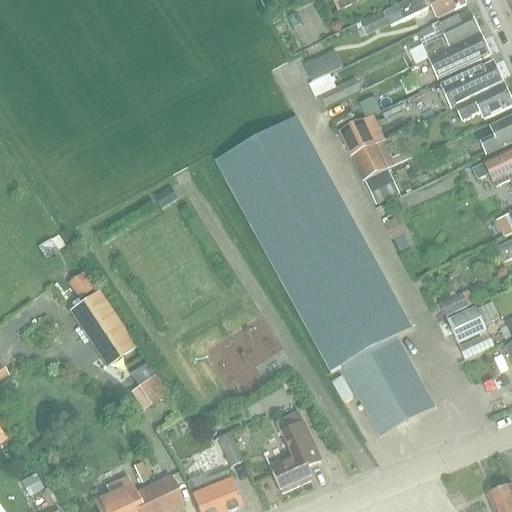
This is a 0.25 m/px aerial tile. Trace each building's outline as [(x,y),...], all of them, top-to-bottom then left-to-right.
[(330,0),(337,14),(358,4),(356,0),(330,0)] [(416,0),(384,15),(390,25),(390,26),(431,7),(437,21),(466,7),(462,0),(416,0)] [(384,15),(362,25),(367,36),(390,25),(384,15)] [(436,58),(480,37),(470,16),(441,29),(446,40),(427,48),(432,58),(435,57),(436,58)] [(280,17),(272,21),(277,32),(285,28),(280,17)] [(332,25),(331,31),(335,35),(341,34),(343,28),(338,23),(332,25)] [(432,28),(420,34),(423,41),(435,36),(432,28)] [(490,58),(480,37),(436,58),(428,62),(437,82),(461,72),(490,58)] [(419,38),(404,45),(411,58),(425,51),(419,38)] [(456,109),(503,86),(493,65),(442,89),(452,111),(456,109)] [(319,97),(326,110),(361,93),(355,80),(319,97)] [(511,108),(511,105),(503,86),(456,109),(464,125),(482,116),(485,121),(511,108)] [(373,99),(359,106),(365,119),(379,113),(373,99)] [(381,440),(435,411),(395,340),(412,331),(297,119),(215,164),(330,375),(341,369),(381,440)] [(482,146),(487,158),(501,151),(501,152),(511,146),(511,119),(491,129),(496,140),(482,146)] [(364,122),(339,134),(351,158),(354,157),(377,146),(384,142),(378,130),(370,134),(364,122)] [(377,146),(354,157),(366,182),(389,172),(377,146)] [(511,152),(472,171),(477,182),(490,176),(496,189),(511,183),(511,185),(511,152)] [(367,182),(378,209),(401,198),(389,172),(367,182)] [(171,190),(156,199),(162,209),(177,200),(171,190)] [(399,219),(387,225),(394,241),(406,235),(399,219)] [(52,228),(34,241),(41,252),(60,240),(52,228)] [(405,238),(395,242),(401,253),(410,248),(405,238)] [(72,292),(89,284),(81,267),(64,274),(72,292)] [(98,293),(69,313),(107,370),(136,350),(98,293)] [(30,294),(4,312),(11,323),(38,305),(30,294)] [(440,308),(446,320),(469,310),(463,297),(440,308)] [(490,306),(476,313),(485,331),(499,324),(490,306)] [(448,325),(459,347),(486,334),(485,331),(476,313),(475,312),(448,325)] [(511,390),(511,377),(500,352),(475,364),(492,400),(511,390)] [(137,388),(130,393),(142,412),(167,396),(155,377),(137,388)] [(269,469),(281,496),(310,483),(304,470),(320,463),(296,412),(273,423),(290,459),(269,469)] [(230,468),(241,463),(229,435),(217,440),(230,468)] [(148,480),(140,463),(131,467),(139,484),(148,480)] [(196,511),(234,511),(241,510),(227,473),(208,480),(205,474),(184,482),(196,511)] [(35,475),(24,481),(31,495),(42,489),(35,475)] [(177,511),(183,510),(169,480),(134,497),(126,478),(105,487),(110,496),(93,503),(96,511),(177,511)] [(511,511),(511,488),(511,487),(487,497),(493,511),(511,511)]
